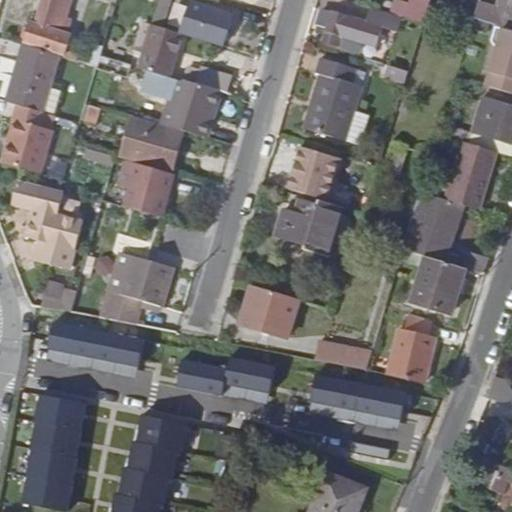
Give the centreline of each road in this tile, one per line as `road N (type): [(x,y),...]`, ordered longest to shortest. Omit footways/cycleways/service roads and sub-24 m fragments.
road 1 (residential): [(197,323),(289,0)]
road 2 (residential): [(417,511),(511,242)]
